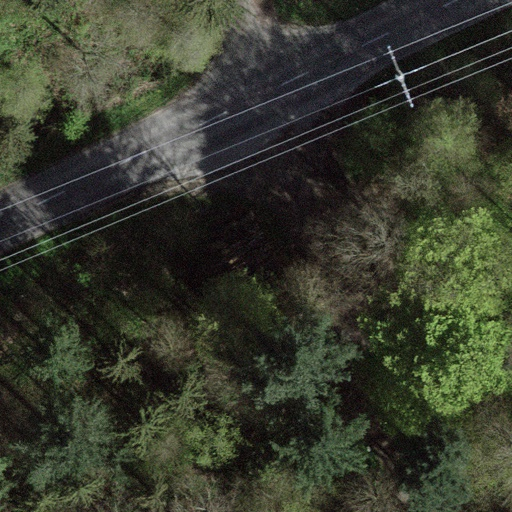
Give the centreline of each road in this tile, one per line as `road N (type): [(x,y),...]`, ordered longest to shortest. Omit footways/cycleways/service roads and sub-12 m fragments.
road 1 (secondary): [(0,218),(454,0)]
road 2 (track): [(418,511),(274,87)]
